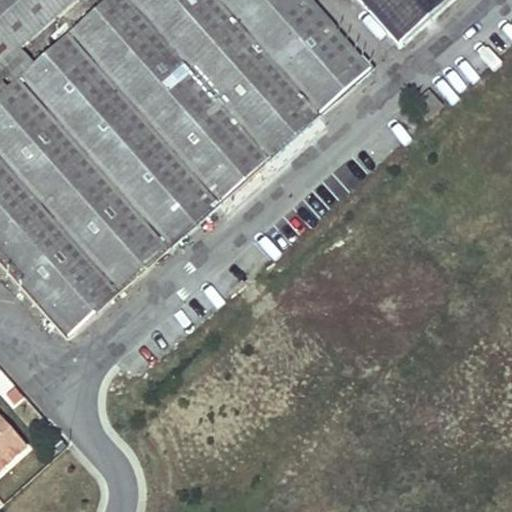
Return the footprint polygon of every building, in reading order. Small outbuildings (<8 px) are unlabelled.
[(107,0),(0,95),(0,266),(65,341),(369,73),(304,0),(107,0)] [(0,0),(0,67),(76,0),(0,0)] [(357,0),(399,47),(451,0),(357,0)] [(412,107),(426,123),(442,110),(428,94),(412,107)] [(146,432),(167,456),(235,393),(213,370),(146,432)] [(0,470),(23,450),(0,423),(0,470)]
